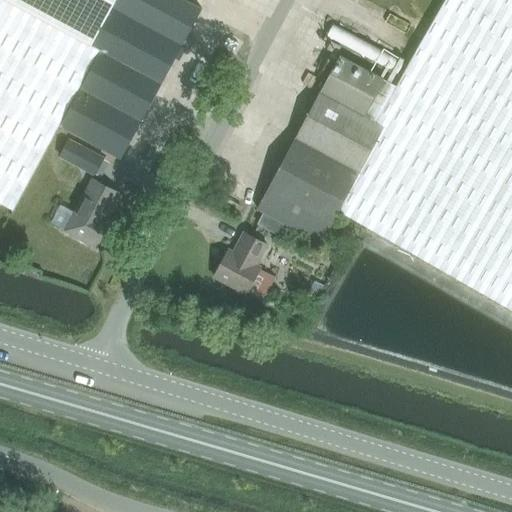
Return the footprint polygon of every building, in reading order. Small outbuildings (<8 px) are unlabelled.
[(0,0),(0,202),(13,210),(60,126),(100,51),(5,0),(0,0)] [(5,0),(100,51),(60,126),(121,159),(202,10),(183,0),(5,0)] [(511,0),(445,0),(396,86),(389,99),(377,93),(364,116),(384,127),(340,211),(511,310),(511,0)] [(344,15),(337,29),(399,61),(406,46),(344,15)] [(340,56),(320,93),(364,116),(377,93),(389,99),(396,86),(340,56)] [(384,127),(364,116),(320,93),(257,209),(322,244),(340,211),(384,127)] [(96,174),(103,161),(104,160),(68,141),(60,155),(96,174)] [(104,232),(100,230),(118,196),(92,182),(64,233),(94,250),(104,232)] [(228,250),(214,277),(247,295),(248,293),(263,302),(277,276),(261,268),(262,266),(259,264),(269,245),(244,233),(234,253),(228,250)]
